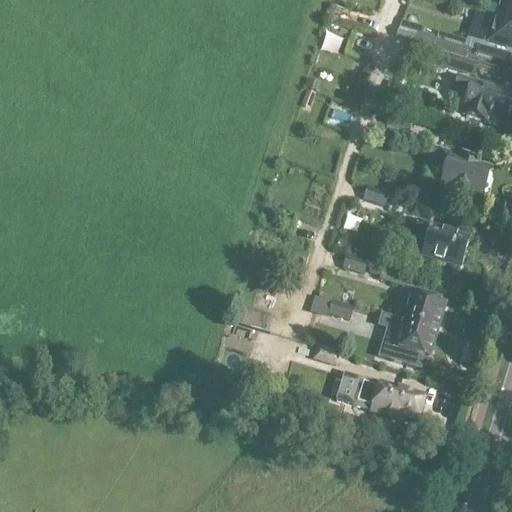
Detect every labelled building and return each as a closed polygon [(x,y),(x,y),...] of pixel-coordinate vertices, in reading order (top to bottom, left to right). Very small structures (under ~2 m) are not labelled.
[(500,6),(495,20),(511,24),(511,0),(497,0),(496,5),(500,6)] [(480,27),(473,48),(478,56),(511,65),(511,24),(495,20),(478,15),(476,20),(480,27)] [(417,34),(413,47),(434,53),(465,63),(469,51),(467,50),(464,43),(445,38),(439,41),(417,34)] [(413,47),(409,60),(430,66),(434,53),(413,47)] [(511,98),(456,80),(453,92),(461,94),(459,99),(465,101),(462,112),(465,113),(464,118),(486,125),(488,120),(504,125),(505,120),(509,118),(511,109),(509,105),(511,98)] [(412,125),(390,118),(385,133),(408,139),(412,125)] [(461,160),(439,153),(434,165),(440,167),(439,169),(445,171),(440,187),(444,188),(447,192),(453,194),(458,193),(481,200),(484,194),(487,192),(490,182),(489,178),(490,172),(479,169),(480,167),(475,165),(475,163),(462,159),(461,160)] [(368,189),(364,203),(385,210),(390,196),(368,189)] [(458,234),(419,223),(415,234),(423,237),(420,244),(426,246),(422,258),(460,268),(469,241),(457,237),(458,234)] [(364,279),(369,265),(346,258),(346,259),(328,251),(323,265),(364,279)] [(386,274),(383,283),(395,287),(398,278),(386,274)] [(410,296),(402,323),(435,333),(443,307),(410,296)] [(350,324),(354,310),(332,304),(328,318),(350,324)] [(267,334),(271,321),(250,315),(246,328),(267,334)] [(435,333),(402,323),(390,320),(386,333),(397,337),(393,350),(395,351),(391,363),(419,372),(423,359),(427,360),(435,333)] [(313,364),(336,371),(342,353),(319,346),(313,364)] [(419,405),(420,401),(366,384),(358,411),(412,428),(413,422),(417,420),(420,409),(419,405)] [(273,421),(280,401),(265,395),(264,397),(242,389),(236,408),(273,421)] [(290,426),(295,413),(279,408),(275,421),(290,426)]
